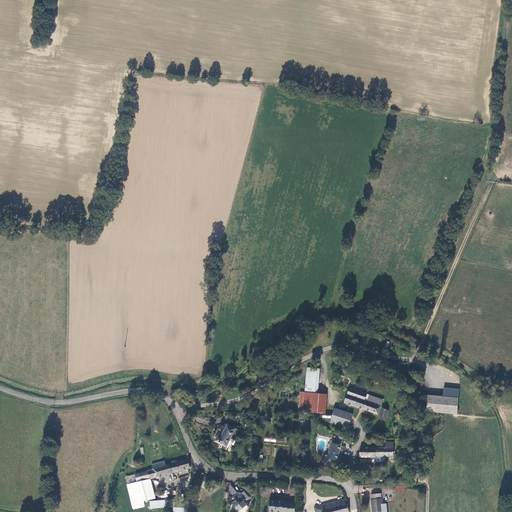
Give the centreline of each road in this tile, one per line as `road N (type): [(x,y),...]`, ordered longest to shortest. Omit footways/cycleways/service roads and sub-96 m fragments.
road 1 (track): [(506,0),(491,155),(417,323),(327,309),(307,316),(176,411)]
road 2 (tertiary): [(353,511),(341,483),(230,474),(202,464),(170,401),(152,390),(46,402),(0,387)]
road 3 (track): [(194,405),(247,396),(276,373),(342,344),(412,360),(438,377)]
